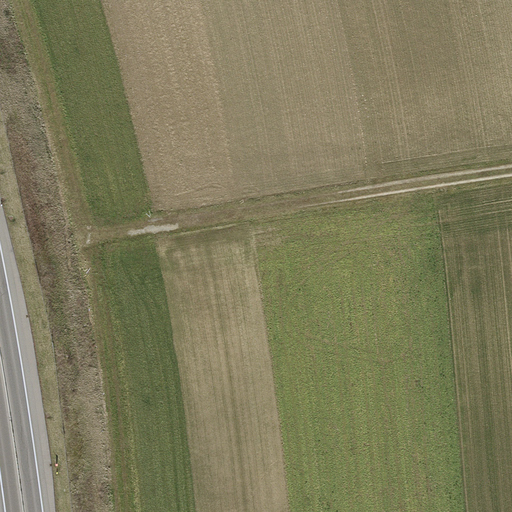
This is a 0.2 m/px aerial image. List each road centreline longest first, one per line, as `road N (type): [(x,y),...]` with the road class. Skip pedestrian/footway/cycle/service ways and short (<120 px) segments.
road 1 (track): [(511,172),(100,242)]
road 2 (trunk): [(34,511),(0,285)]
